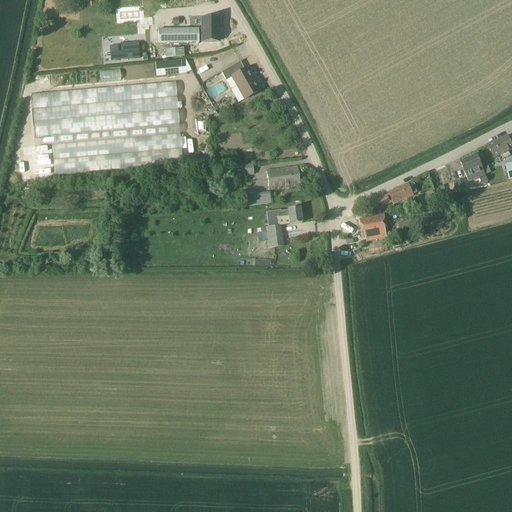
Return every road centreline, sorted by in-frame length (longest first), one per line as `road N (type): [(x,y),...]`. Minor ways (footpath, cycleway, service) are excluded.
road 1 (unclassified): [(362,511),(334,214)]
road 2 (unclassified): [(334,214),(308,146),(228,0)]
road 3 (unclassified): [(334,214),(511,125)]
